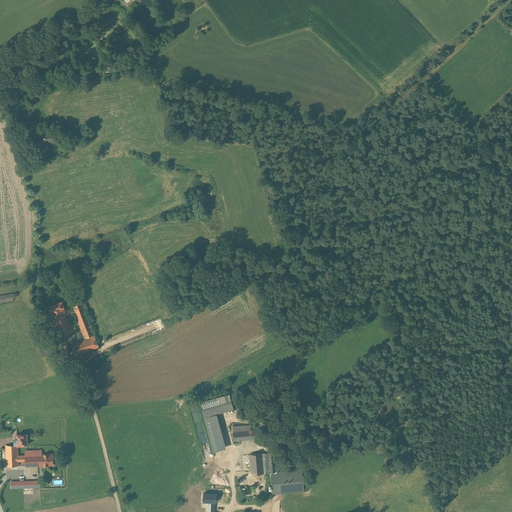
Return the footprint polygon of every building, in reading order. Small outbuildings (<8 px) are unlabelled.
[(49,130),(37,133),(38,139),(43,138),(43,141),(46,140),(47,144),(58,141),(56,132),(49,133),(49,130)] [(0,302),(13,301),(12,294),(0,295),(0,302)] [(61,301),(47,307),(59,336),(73,331),(67,316),(66,312),(61,301)] [(82,301),(71,305),(73,309),(66,312),(67,316),(75,313),(85,339),(71,344),(76,356),(95,348),(88,331),(92,329),(82,301)] [(60,366),(50,341),(45,343),(49,355),(56,373),(64,370),(62,365),(60,366)] [(49,355),(45,343),(41,344),(39,345),(43,357),(49,355)] [(229,394),(200,402),(213,451),(224,449),(214,414),(233,409),(229,394)] [(250,425),(232,426),(233,440),(260,438),(259,429),(251,430),(250,425)] [(27,434),(17,434),(17,438),(16,438),(16,439),(14,440),(14,445),(16,445),(17,445),(27,445),(27,434)] [(17,456),(17,445),(16,445),(14,445),(6,445),(6,466),(18,466),(18,461),(26,461),(26,465),(43,465),(42,455),(41,455),(41,451),(25,451),(25,455),(17,456)] [(274,452),(262,453),(264,473),(270,473),(272,493),(304,491),(302,470),(278,472),(278,467),(275,467),(274,452)] [(262,453),(249,454),(251,483),(264,482),(264,473),(262,453)] [(52,454),(42,455),(43,465),(52,465),(52,454)] [(214,511),(215,493),(201,492),(201,502),(206,502),(206,511),(214,511)]
